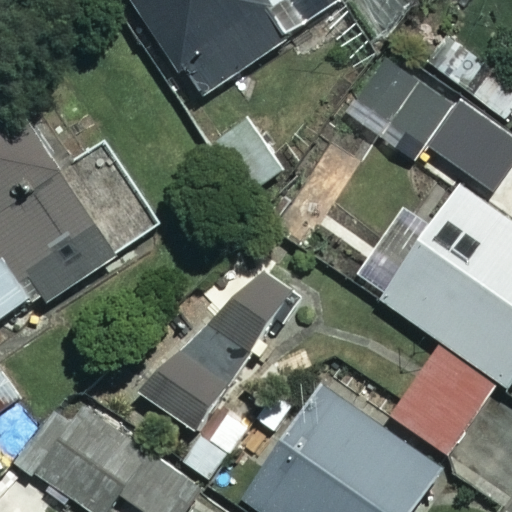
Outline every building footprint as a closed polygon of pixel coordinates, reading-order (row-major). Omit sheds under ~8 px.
[(258,0),(130,0),(197,98),(284,40),(257,1),(258,0)] [(0,132),(0,320),(41,292),(47,301),(159,222),(102,141),(62,169),(24,115),(0,132)] [(511,375),(511,220),(452,180),(374,293),(506,384),(511,375)] [(298,298),(260,263),(143,390),(181,425),(298,298)] [(493,389),(438,349),(391,413),(445,453),(493,389)] [(410,511),(440,470),(319,382),(241,491),(269,511),(410,511)]
